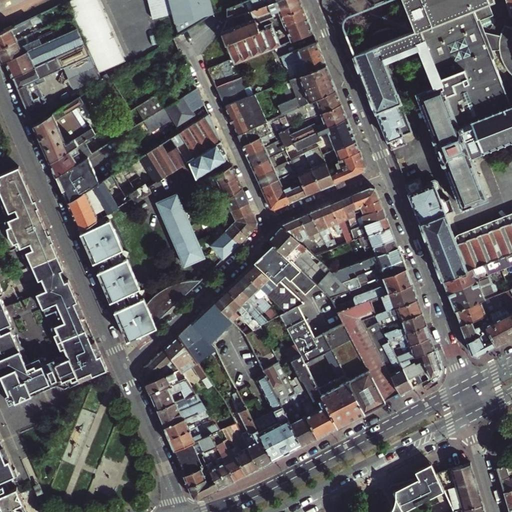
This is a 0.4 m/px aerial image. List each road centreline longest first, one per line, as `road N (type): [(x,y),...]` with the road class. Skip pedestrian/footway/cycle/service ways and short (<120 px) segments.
road 1 (residential): [(123,371),(0,90)]
road 2 (primary): [(465,389),(213,511)]
road 3 (residential): [(271,222),(191,53),(222,17)]
road 4 (tertiary): [(388,172),(465,389)]
road 5 (residential): [(123,371),(271,222)]
road 6 (primary): [(280,511),(466,415)]
road 7 (tertiary): [(318,7),(388,172)]
road 8 (residential): [(183,511),(123,371)]
road 9 (residential): [(271,222),(388,172)]
